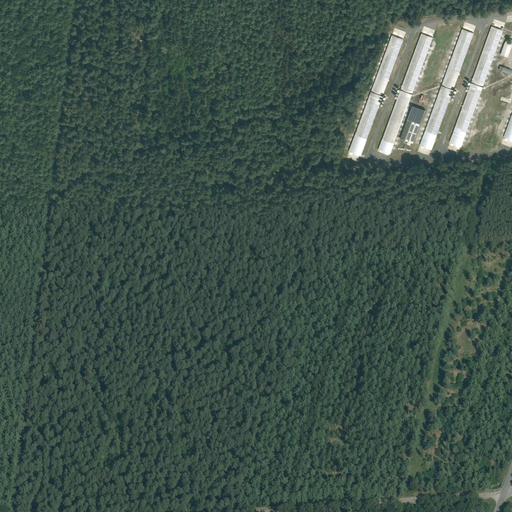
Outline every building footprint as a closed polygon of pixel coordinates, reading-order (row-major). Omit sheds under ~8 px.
[(492,27),(449,145),(460,149),(504,31),(492,27)] [(463,28),(419,146),(430,150),(474,32),(463,28)] [(421,33),(378,151),(389,155),(432,37),(421,33)] [(392,34),(348,153),(359,157),(403,39),(392,34)] [(511,45),(505,42),(501,54),(507,56),(511,45)] [(425,110),(412,105),(400,139),(413,143),(425,110)] [(511,115),(503,139),(511,142),(511,115)]
